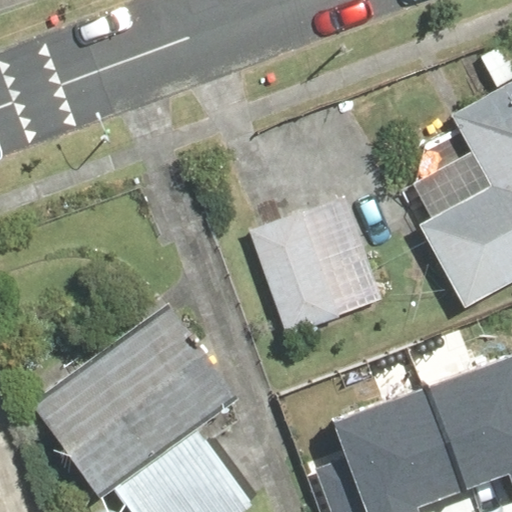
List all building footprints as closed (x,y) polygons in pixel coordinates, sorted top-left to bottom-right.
[(405,178),(467,301),(511,278),(511,72),(457,100),(478,141),(405,178)] [(355,183),(248,223),(291,336),(398,296),(355,183)] [(189,285),(36,398),(120,511),(231,511),(258,493),(207,424),(262,383),(189,285)] [(325,463),(340,511),(419,511),(417,504),(507,476),(511,491),(511,397),(502,365),(351,412),(363,451),(325,463)] [(318,379),(273,398),(293,446),(338,427),(318,379)]
